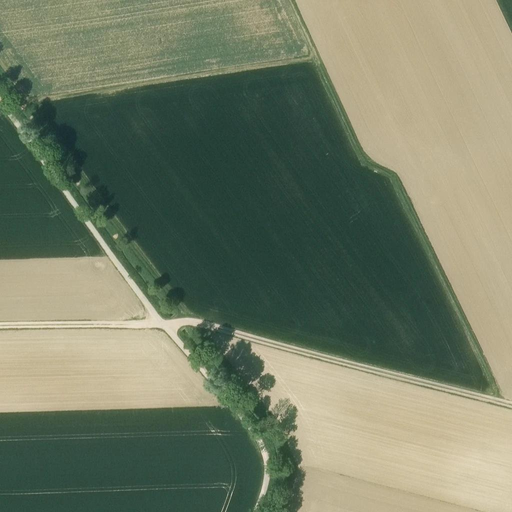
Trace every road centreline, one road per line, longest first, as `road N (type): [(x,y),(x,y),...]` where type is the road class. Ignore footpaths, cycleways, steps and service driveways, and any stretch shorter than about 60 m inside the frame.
road 1 (track): [(39,111),(323,64),(374,169),(399,184),(507,409)]
road 2 (track): [(292,511),(299,464),(288,429),(144,253),(0,55)]
road 3 (track): [(0,334),(206,330),(511,410)]
road 4 (track): [(0,97),(116,262),(270,453),(265,511)]
